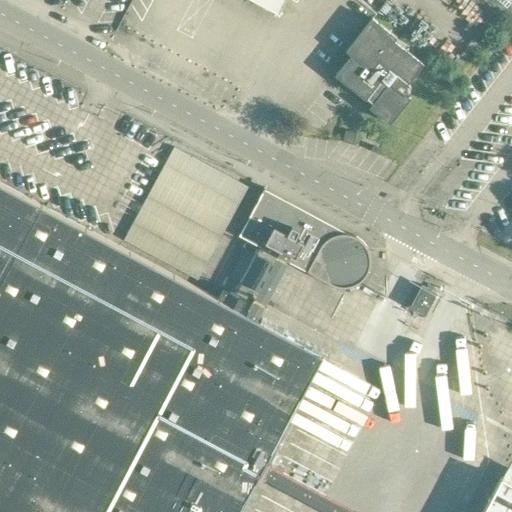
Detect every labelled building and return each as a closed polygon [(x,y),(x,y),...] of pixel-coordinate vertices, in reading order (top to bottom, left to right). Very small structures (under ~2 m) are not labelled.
[(254,0),(278,13),(284,0),(254,0)] [(423,63),(394,40),(397,37),(372,17),(346,50),(351,54),(335,75),(366,99),(367,97),(373,102),(369,107),(390,123),(411,97),(407,95),(409,93),(410,92),(410,90),(411,88),(410,87),(410,85),(409,84),(408,82),(423,63)] [(346,130),(343,141),(354,144),(357,133),(346,130)] [(373,145),(371,151),(380,154),(382,149),(373,145)] [(257,319),(291,255),(280,249),(246,313),(240,310),(246,299),(223,287),(217,298),(119,246),(0,182),(0,511),(238,511),(323,354),(257,319)] [(310,265),(307,271),(331,284),(334,285),(336,286),(338,286),(341,286),(343,287),(346,286),(348,286),(350,286),(352,285),(355,284),(357,283),(358,282),(361,280),(364,277),(366,275),(367,272),(369,270),(369,268),(369,267),(370,264),(370,262),(370,259),(370,258),(370,255),(369,252),(368,249),(367,247),(366,244),(364,242),(361,239),(360,238),(359,237),(357,236),(354,235),(351,234),(349,233),(345,233),(342,233),(285,203),(285,204),(296,210),(292,216),(291,216),(290,215),(289,216),(288,216),(287,217),(286,217),(286,218),(285,219),(285,220),(285,221),(285,222),(286,223),(287,224),(288,225),(284,231),(272,224),(269,222),(267,220),(266,219),(264,217),(263,214),(262,212),(261,209),(261,208),(261,206),(260,203),(260,200),(261,199),(261,198),(256,196),(239,228),(280,249),(291,255),(310,265)] [(422,284),(410,305),(424,313),(436,292),(422,284)] [(511,511),(511,482),(501,476),(482,511),(511,511)]
